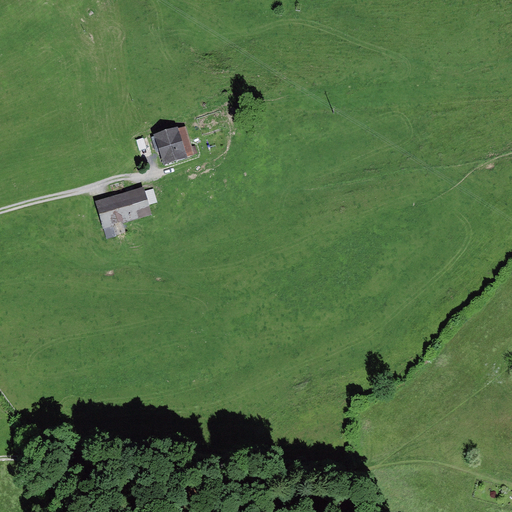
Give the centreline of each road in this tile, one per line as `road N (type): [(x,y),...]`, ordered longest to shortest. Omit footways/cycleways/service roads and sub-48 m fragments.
road 1 (track): [(46,456),(273,464),(332,480),(370,511)]
road 2 (track): [(0,212),(152,171)]
